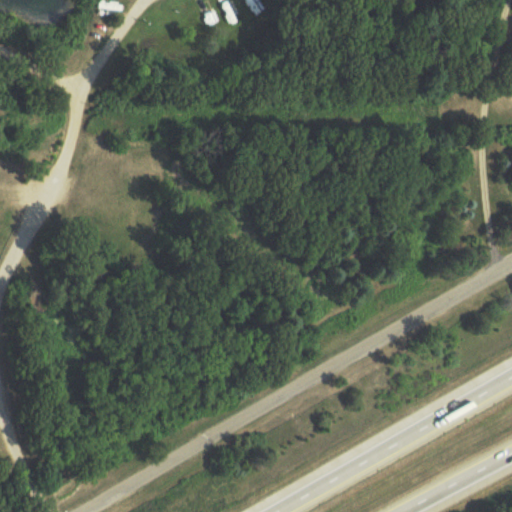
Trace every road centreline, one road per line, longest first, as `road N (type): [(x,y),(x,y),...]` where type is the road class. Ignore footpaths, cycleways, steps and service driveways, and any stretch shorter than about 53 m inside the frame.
road 1 (residential): [(84,511),(511,264)]
road 2 (motorway): [(511,371),(267,511)]
road 3 (motorway): [(400,511),(511,453)]
